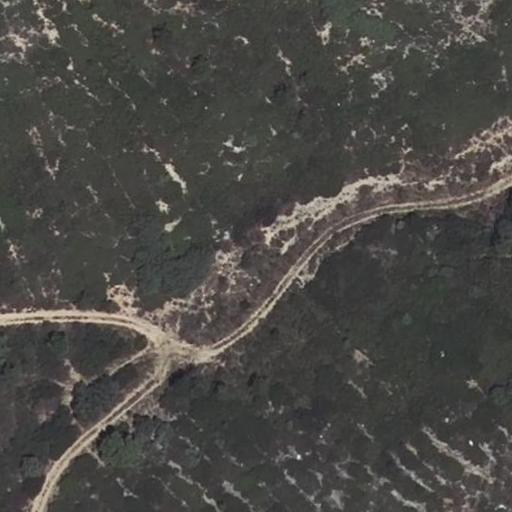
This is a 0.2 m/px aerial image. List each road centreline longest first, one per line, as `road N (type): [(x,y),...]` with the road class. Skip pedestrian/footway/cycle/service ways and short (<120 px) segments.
road 1 (track): [(511,182),(448,206),(359,216),(312,252),(268,314),(183,371)]
road 2 (track): [(37,511),(56,467),(183,371)]
road 3 (track): [(183,371),(152,333),(129,320),(0,315)]
